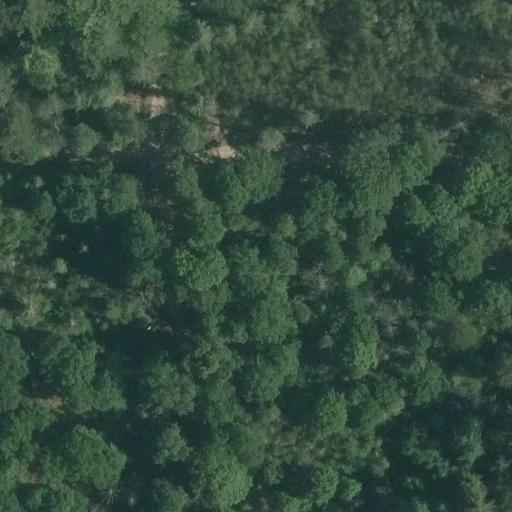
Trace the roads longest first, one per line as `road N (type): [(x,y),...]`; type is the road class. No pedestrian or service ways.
road 1 (track): [(176,0),(166,160),(198,511)]
road 2 (track): [(511,167),(0,165)]
